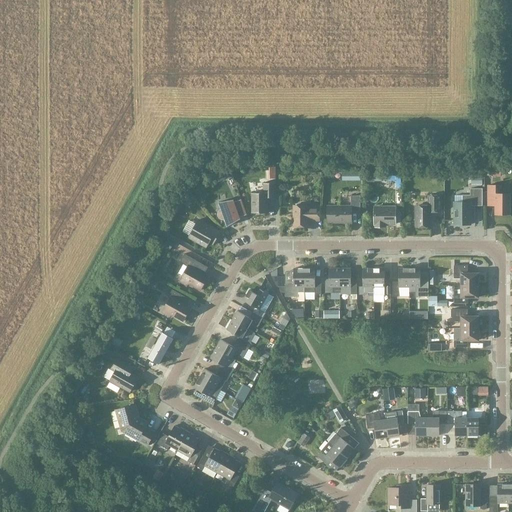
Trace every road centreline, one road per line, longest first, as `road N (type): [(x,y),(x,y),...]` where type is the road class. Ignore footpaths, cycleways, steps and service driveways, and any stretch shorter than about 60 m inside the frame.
road 1 (residential): [(351,502),(166,397),(237,262),(257,246),(494,247),(500,447)]
road 2 (residential): [(351,502),(379,462),(500,462)]
